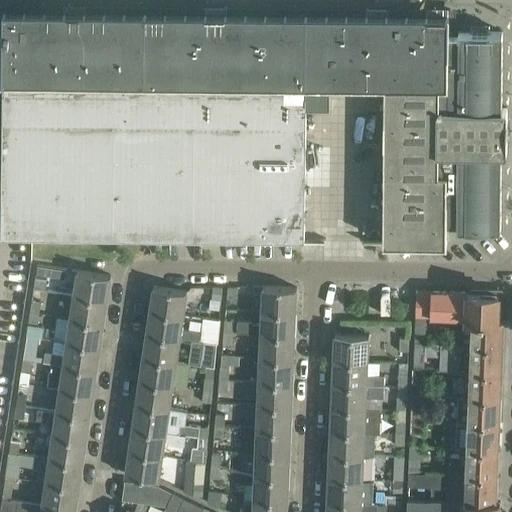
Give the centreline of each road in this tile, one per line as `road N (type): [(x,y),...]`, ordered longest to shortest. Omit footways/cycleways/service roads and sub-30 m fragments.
road 1 (residential): [(94,511),(139,267),(314,272)]
road 2 (residential): [(303,511),(314,272)]
road 3 (residential): [(314,272),(511,272)]
